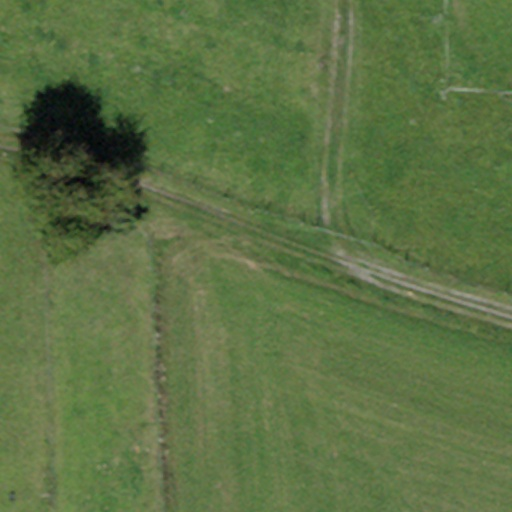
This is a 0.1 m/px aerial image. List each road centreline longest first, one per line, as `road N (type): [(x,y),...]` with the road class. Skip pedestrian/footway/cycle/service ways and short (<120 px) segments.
road 1 (track): [(0,143),(346,252),(380,287),(511,329)]
road 2 (track): [(346,252),(334,154),(349,44),(344,0)]
